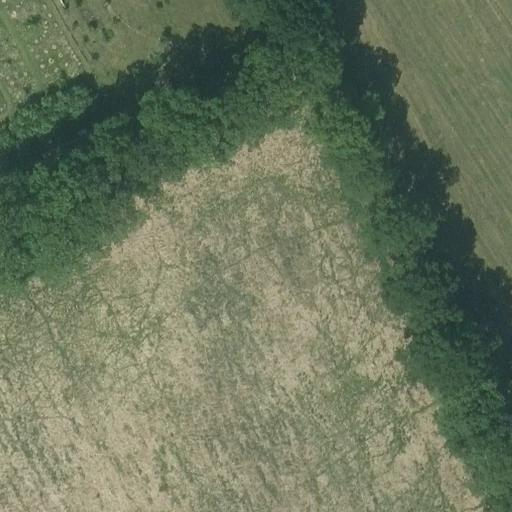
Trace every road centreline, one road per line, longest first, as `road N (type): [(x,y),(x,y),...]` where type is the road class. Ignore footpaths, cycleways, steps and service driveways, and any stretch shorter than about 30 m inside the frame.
road 1 (track): [(276,0),(511,501)]
road 2 (track): [(0,260),(247,113),(305,61)]
